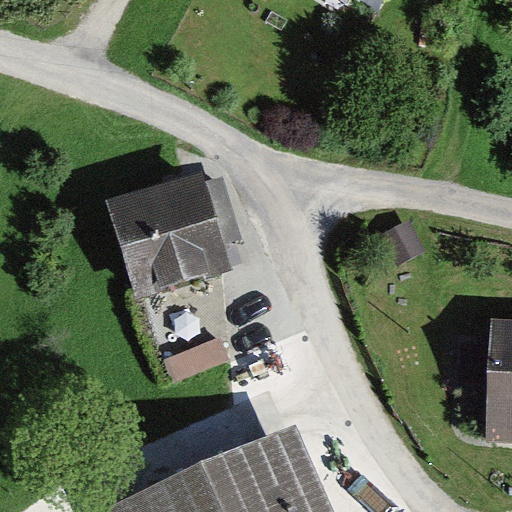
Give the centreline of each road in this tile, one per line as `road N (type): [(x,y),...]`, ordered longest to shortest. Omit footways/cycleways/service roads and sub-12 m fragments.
road 1 (track): [(511,213),(288,183),(172,117),(0,50)]
road 2 (track): [(288,183),(292,258),(424,511)]
road 3 (track): [(442,198),(474,110),(481,0)]
